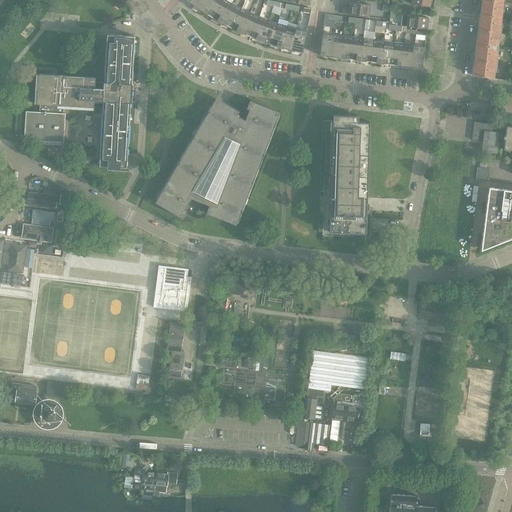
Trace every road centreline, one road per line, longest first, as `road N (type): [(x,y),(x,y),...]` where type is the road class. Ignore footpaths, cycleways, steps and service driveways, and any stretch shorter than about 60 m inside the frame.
road 1 (residential): [(511,471),(0,432)]
road 2 (residential): [(401,273),(191,248),(22,162)]
road 3 (residential): [(437,98),(217,68),(189,51),(147,0)]
road 4 (residential): [(401,273),(437,98)]
